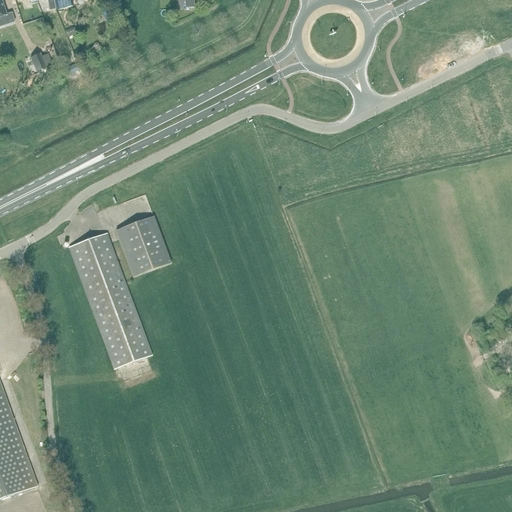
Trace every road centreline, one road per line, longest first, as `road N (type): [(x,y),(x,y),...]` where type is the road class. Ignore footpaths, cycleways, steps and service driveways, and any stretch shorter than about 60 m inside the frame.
road 1 (unclassified): [(14,248),(93,189),(252,110),(320,129),(370,111)]
road 2 (primary): [(61,177),(308,64)]
road 3 (unclassified): [(71,511),(51,444),(39,319),(14,248)]
road 4 (primary): [(296,45),(61,177)]
road 5 (unclassified): [(370,111),(508,45)]
